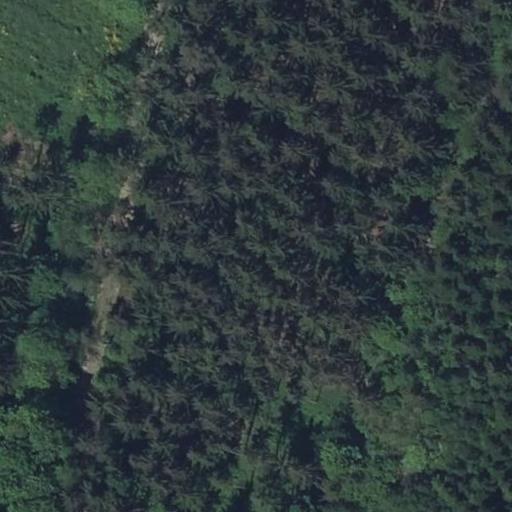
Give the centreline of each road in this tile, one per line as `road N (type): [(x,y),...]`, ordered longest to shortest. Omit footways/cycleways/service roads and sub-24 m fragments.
road 1 (track): [(501,0),(320,511)]
road 2 (track): [(9,511),(80,369),(132,0)]
